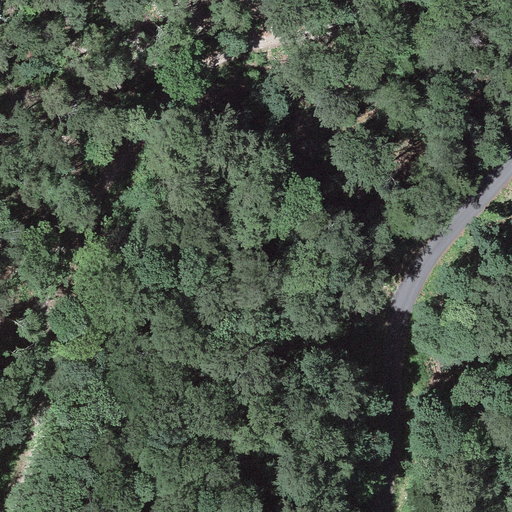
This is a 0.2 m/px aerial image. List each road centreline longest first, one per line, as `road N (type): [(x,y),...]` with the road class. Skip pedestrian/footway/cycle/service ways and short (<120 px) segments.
road 1 (track): [(7,511),(42,405),(48,277),(117,166),(216,57),(378,18),(413,0)]
road 2 (unclassified): [(511,163),(407,290),(392,356),(384,511)]
